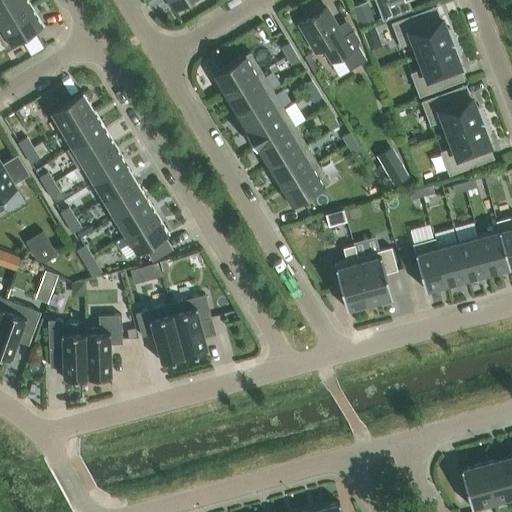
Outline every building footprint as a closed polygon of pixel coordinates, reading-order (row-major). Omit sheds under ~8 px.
[(27,0),(0,0),(0,22),(30,5),(27,0)] [(374,21),(366,0),(353,6),(361,26),(374,21)] [(375,0),(382,19),(410,8),(407,0),(375,0)] [(0,39),(4,47),(42,24),(30,5),(0,22),(0,39)] [(331,62),(340,56),(349,70),(366,60),(358,46),(359,41),(353,30),(343,36),(326,8),(321,10),(319,7),(307,14),(309,18),(298,24),(315,52),(322,47),(331,62)] [(412,41),(417,54),(454,40),(449,27),(444,27),(441,17),(421,25),(416,12),(390,22),(399,46),(412,41)] [(454,40),(417,54),(422,67),(409,72),(418,96),(444,86),(439,74),(459,66),(456,56),(459,54),(454,40)] [(286,54),(294,50),(289,41),(281,46),(286,54)] [(250,50),(213,73),(224,91),(262,69),(250,50)] [(300,58),(294,50),(286,54),(292,63),(300,58)] [(224,91),(235,110),(273,87),(262,69),(224,91)] [(317,86),(311,78),(303,82),(309,91),(317,86)] [(314,100),(322,95),(317,86),(309,91),(314,100)] [(273,87),(235,110),(247,129),(284,106),(273,87)] [(82,91),(50,111),(61,129),(93,110),(82,91)] [(442,119),(447,133),(483,119),(478,105),(474,105),(470,96),(450,103),(446,91),(420,100),(429,124),(442,119)] [(247,129),(258,147),(295,125),(284,106),(247,129)] [(93,110),(61,129),(71,146),(72,146),(104,127),(93,110)] [(331,128),(339,123),(334,114),(326,119),(331,128)] [(483,119),(447,133),(452,146),(439,151),(448,175),(474,165),(469,152),(489,145),(485,135),(488,132),(483,119)] [(295,125),(258,147),(269,166),(307,143),(295,125)] [(71,146),(66,149),(77,168),(83,165),(82,164),(114,144),(104,127),(72,146),(71,146)] [(347,144),(355,139),(350,131),(342,135),(347,144)] [(26,136),(17,141),(24,152),(32,146),(26,136)] [(361,148),(355,139),(347,144),(353,153),(361,148)] [(269,166),(280,185),(318,162),(307,143),(269,166)] [(114,144),(82,164),(83,165),(93,181),(125,162),(114,144)] [(32,146),(24,152),(30,162),(38,157),(32,146)] [(18,188),(14,182),(30,173),(17,153),(2,162),(0,158),(0,210),(6,207),(0,198),(18,188)] [(382,165),(393,184),(409,175),(397,156),(382,165)] [(125,162),(93,181),(103,199),(135,179),(125,162)] [(318,162),(280,185),(292,203),(329,181),(318,162)] [(47,171),(38,176),(45,187),(53,181),(47,171)] [(495,173),(484,176),(486,184),(497,180),(495,173)] [(474,178),(463,181),(465,189),(477,186),(474,178)] [(135,179),(103,199),(114,216),(146,197),(135,179)] [(53,181),(45,187),(51,197),(59,192),(53,181)] [(465,189),(463,181),(451,185),(453,192),(465,189)] [(431,184),(420,187),(422,195),(433,192),(431,184)] [(422,195),(420,187),(408,190),(410,198),(422,195)] [(146,197),(114,216),(124,234),(157,214),(146,197)] [(68,206),(59,211),(66,221),(74,216),(68,206)] [(343,208),(324,213),(327,225),(346,220),(343,208)] [(157,214),(124,234),(135,252),(168,233),(157,214)] [(511,215),(496,220),(508,266),(511,265),(511,215)] [(74,216),(66,221),(72,232),(80,227),(74,216)] [(496,220),(495,220),(497,229),(477,235),(488,272),(508,266),(496,220)] [(46,227),(29,237),(43,261),(60,251),(46,227)] [(457,241),(467,277),(488,272),(477,235),(457,241)] [(446,283),(433,237),(412,243),(424,289),(446,283)] [(457,241),(437,246),(434,237),(433,237),(446,283),(467,277),(457,241)] [(84,244),(76,249),(82,259),(91,254),(84,244)] [(365,303),(368,302),(353,244),(342,247),(345,259),(333,262),(346,308),(350,307),(351,310),(366,306),(365,303)] [(353,244),(368,302),(371,301),(372,304),(388,300),(387,297),(391,296),(385,272),(396,269),(390,246),(357,256),(354,244),(353,244)] [(10,252),(0,248),(0,264),(5,266),(10,252)] [(91,254),(82,259),(88,270),(97,264),(91,254)] [(48,266),(39,294),(52,298),(61,271),(48,266)] [(204,293),(169,303),(184,355),(191,353),(192,357),(205,353),(204,349),(207,348),(199,319),(210,316),(204,293)] [(0,314),(0,357),(6,360),(8,356),(10,357),(11,356),(10,356),(20,329),(31,333),(40,311),(6,298),(0,314)] [(184,355),(169,303),(135,312),(141,335),(153,332),(160,361),(163,360),(164,364),(177,361),(176,357),(184,355)] [(98,326),(84,327),(86,376),(94,375),(94,379),(108,379),(108,375),(111,375),(109,343),(121,343),(120,313),(98,314),(98,326)] [(79,376),(86,376),(84,327),(84,321),(62,322),(62,318),(47,319),(48,347),(61,346),(62,375),(62,376),(65,376),(65,380),(79,380),(79,376)] [(482,461),(493,500),(511,495),(511,483),(504,455),(482,461)] [(482,461),(460,468),(470,507),(493,500),(482,461)] [(341,511),(339,501),(317,507),(318,511),(341,511)]
